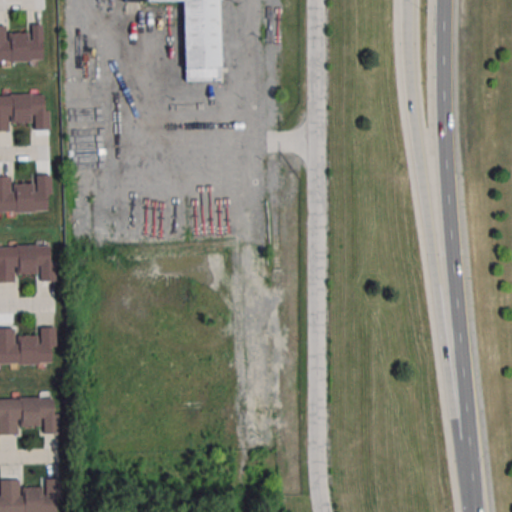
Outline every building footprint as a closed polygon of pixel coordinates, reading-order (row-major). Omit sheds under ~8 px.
[(183,80),(220,80),(219,0),(122,0),(122,1),(182,1),(183,80)] [(0,60),(42,60),(41,24),(31,25),(31,40),(29,40),(28,32),(7,32),(7,40),(5,41),(5,25),(0,25),(0,60)] [(0,94),(43,94),(44,110),(49,110),(49,129),(34,129),(34,114),(31,114),(31,122),(10,123),(10,115),(8,115),(8,130),(0,130),(0,94)] [(0,212),(46,211),(46,194),(51,194),(50,176),(35,176),(36,192),(33,192),(32,183),(11,184),(12,192),(10,192),(9,176),(0,176),(0,212)] [(0,246),(48,245),(49,262),(54,261),(54,280),(39,281),(39,265),(36,265),(36,274),(15,274),(15,266),(13,266),(13,282),(0,282),(0,246)] [(0,364),(50,363),(49,327),(39,328),(39,343),(37,343),(36,335),(15,335),(15,343),(13,344),(13,328),(0,328),(0,364)] [(0,398),(52,397),(52,413),(57,413),(58,432),(43,432),(42,417),(39,417),(40,425),(18,426),(18,418),(16,418),(17,434),(0,434),(0,398)] [(0,511),(54,511),(54,479),(44,480),(45,495),(42,495),(42,487),(21,487),(21,495),(19,495),(18,480),(0,480),(0,511)]
